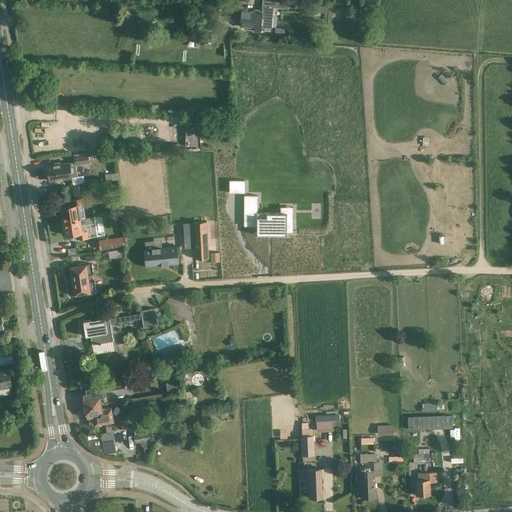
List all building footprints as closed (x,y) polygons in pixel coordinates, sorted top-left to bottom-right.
[(263,7),(262,13),(242,11),(241,27),(255,28),(255,32),(262,33),(262,31),(265,31),(266,28),(272,29),(274,8),(263,7)] [(208,14),(207,29),(218,30),(219,15),(208,14)] [(140,148),(141,131),(112,130),(111,147),(140,148)] [(75,165),(76,165),(90,163),(88,154),(74,156),(75,162),(75,165)] [(78,176),(76,165),(75,165),(75,162),(70,163),(70,162),(46,165),(49,181),(72,178),(72,177),(78,176)] [(106,181),(120,180),(119,173),(105,174),(106,181)] [(245,193),(245,181),(229,181),(229,193),(245,193)] [(293,219),(287,219),(287,213),(280,213),(258,213),(258,196),(244,196),(244,226),(257,226),(257,232),(257,235),(275,235),(287,235),(287,232),(293,232),(293,219)] [(64,221),(80,219),(80,215),(78,205),(84,204),(83,198),(69,200),(70,207),(62,208),(64,221)] [(94,217),(80,220),(80,219),(64,221),(65,229),(64,231),(64,233),(66,234),(66,236),(77,234),(78,240),(89,238),(89,237),(97,236),(94,217)] [(195,243),(196,259),(208,259),(207,222),(194,223),(195,243)] [(100,241),(101,250),(125,246),(124,238),(100,241)] [(179,264),(177,246),(162,248),(161,246),(147,247),(147,249),(146,249),(145,249),(147,267),(179,264)] [(96,252),(84,253),(86,263),(97,261),(96,252)] [(219,253),(211,253),(211,262),(219,262),(219,253)] [(75,295),(96,292),(95,281),(89,282),(88,275),(93,274),(92,264),(71,267),(71,269),(70,270),(71,275),(72,275),(74,288),(73,288),(74,293),(75,293),(75,295)] [(155,309),(141,311),(142,315),(142,319),(144,328),(158,326),(155,309)] [(105,318),(84,322),(86,337),(91,336),(92,345),(113,342),(110,324),(142,319),(142,315),(110,320),(105,321),(105,318)] [(235,342),(230,339),(227,344),(232,347),(235,342)] [(113,342),(92,345),(94,354),(115,351),(113,342)] [(187,354),(184,346),(161,355),(164,363),(187,354)] [(13,347),(0,348),(0,357),(0,363),(14,362),(13,347)] [(0,389),(12,388),(9,370),(0,370),(0,389)] [(165,375),(166,384),(176,383),(174,374),(165,375)] [(198,374),(191,375),(193,384),(200,382),(198,374)] [(107,390),(126,387),(124,380),(105,383),(107,390)] [(104,396),(104,397),(106,396),(104,384),(85,387),(86,392),(84,393),(84,395),(85,399),(84,399),(85,407),(101,404),(100,397),(104,396)] [(178,400),(192,397),(196,396),(195,391),(179,394),(177,394),(178,400)] [(200,414),(232,409),(230,393),(197,398),(200,414)] [(113,413),(112,408),(102,410),(101,404),(85,407),(86,414),(87,414),(88,418),(89,418),(90,427),(114,423),(113,413)] [(452,415),(408,417),(408,430),(453,428),(452,415)] [(333,421),(316,422),(317,430),(333,429),(333,421)] [(103,448),(115,446),(113,431),(100,433),(103,448)] [(149,432),(134,435),(135,443),(139,442),(144,448),(145,453),(152,451),(150,440),(149,432)] [(314,435),(301,436),(302,455),(315,455),(314,435)] [(366,454),(360,454),(361,463),(365,462),(366,470),(361,471),(362,498),(364,497),(364,499),(365,500),(372,500),(374,498),(373,497),(375,497),(374,476),(382,476),(381,461),(376,462),(366,462),(366,454)] [(429,454),(413,454),(414,464),(430,464),(429,454)] [(310,498),(324,497),(323,469),(309,470),(310,498)] [(430,483),(437,482),(436,472),(418,473),(419,480),(416,480),(416,496),(430,496),(430,483)]
